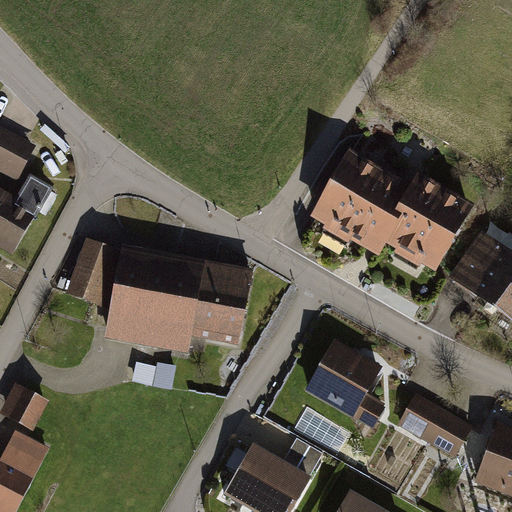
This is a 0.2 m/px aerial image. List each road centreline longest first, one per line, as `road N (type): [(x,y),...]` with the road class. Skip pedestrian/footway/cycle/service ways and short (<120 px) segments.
road 1 (track): [(424,0),(256,249)]
road 2 (residential): [(321,285),(183,511)]
road 3 (residential): [(321,285),(109,159)]
road 4 (residential): [(0,362),(109,159)]
road 5 (residential): [(511,382),(321,285)]
road 6 (residential): [(109,159),(0,52)]
